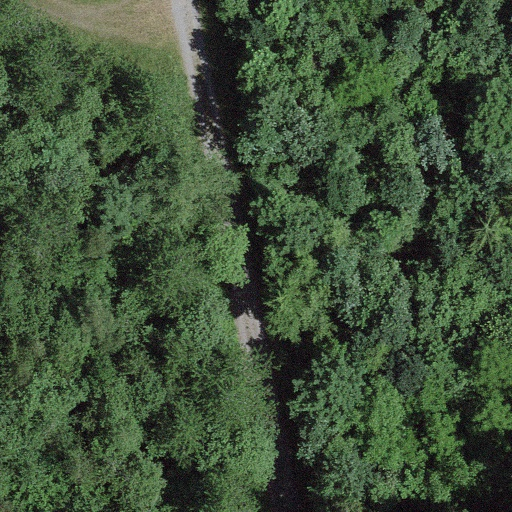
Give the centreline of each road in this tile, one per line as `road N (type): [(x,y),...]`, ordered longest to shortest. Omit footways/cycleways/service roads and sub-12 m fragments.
road 1 (track): [(278,511),(184,0)]
road 2 (track): [(35,0),(199,70)]
